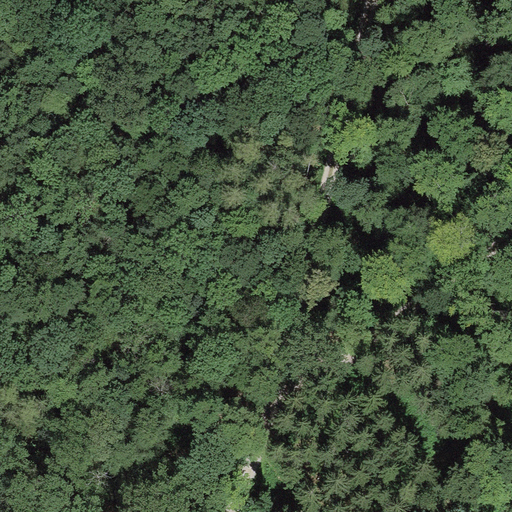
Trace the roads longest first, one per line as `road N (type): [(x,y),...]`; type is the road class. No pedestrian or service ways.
road 1 (track): [(372,0),(282,346),(274,405),(237,511)]
road 2 (track): [(511,234),(274,405)]
